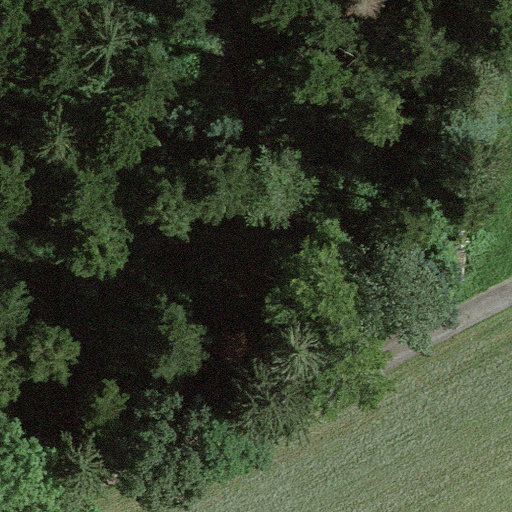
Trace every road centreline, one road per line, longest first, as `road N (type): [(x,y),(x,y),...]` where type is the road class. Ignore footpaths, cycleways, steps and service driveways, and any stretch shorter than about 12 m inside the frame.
road 1 (track): [(511,290),(388,351),(0,500)]
road 2 (track): [(388,351),(286,194),(258,136),(223,0)]
road 3 (track): [(511,93),(472,311)]
